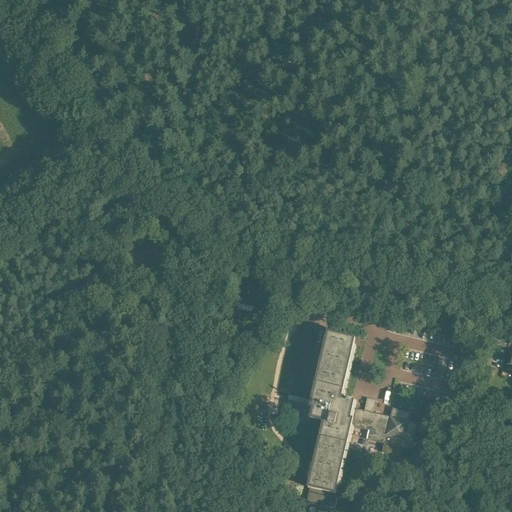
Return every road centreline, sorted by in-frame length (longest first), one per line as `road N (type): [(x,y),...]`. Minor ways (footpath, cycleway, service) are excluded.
road 1 (tertiary): [(511,310),(222,242),(172,221),(100,151),(13,0)]
road 2 (unknown): [(79,0),(124,87),(126,114),(171,168),(255,175),(323,164),(497,213),(511,226)]
road 3 (track): [(201,0),(170,172),(147,202)]
road 4 (track): [(0,235),(100,151)]
